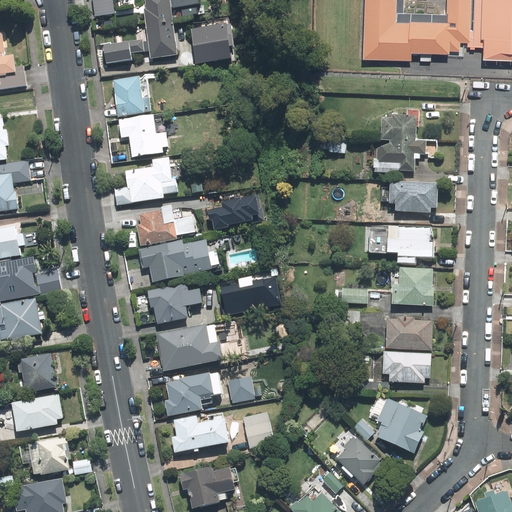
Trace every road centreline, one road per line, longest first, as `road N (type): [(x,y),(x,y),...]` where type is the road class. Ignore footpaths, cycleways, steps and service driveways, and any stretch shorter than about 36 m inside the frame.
road 1 (residential): [(139,511),(54,0)]
road 2 (residential): [(479,446),(475,376),(490,101),(511,101)]
